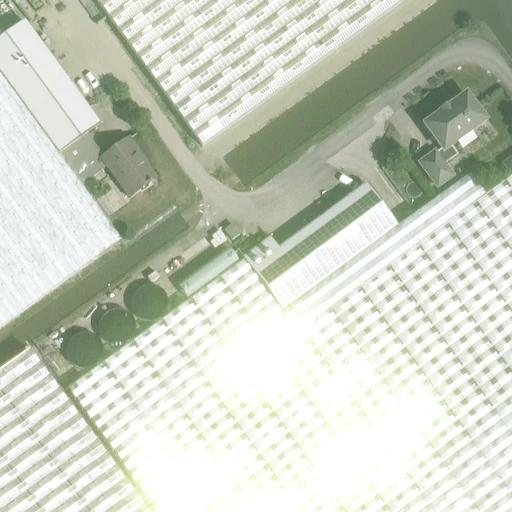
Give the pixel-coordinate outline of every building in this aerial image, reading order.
[(91,0),(201,153),(414,0),(91,0)] [(23,25),(3,40),(0,41),(0,77),(81,188),(95,177),(98,174),(105,169),(100,161),(101,160),(83,137),(97,127),(65,82),(41,49),(23,25)] [(121,243),(81,188),(0,77),(0,41),(3,40),(0,35),(0,329),(10,323),(37,304),(121,243)] [(485,123),(465,96),(449,108),(448,107),(439,114),(440,115),(423,127),(442,153),(437,157),(434,154),(420,165),(437,189),(452,178),(443,166),(455,157),(450,149),(485,123)] [(124,143),(101,160),(100,161),(105,169),(128,200),(145,187),(146,189),(156,182),(143,164),(141,165),(124,143)] [(511,511),(511,177),(484,197),(296,337),(241,262),(67,390),(117,459),(155,511),(511,511)] [(269,241),(241,262),(296,337),(484,197),(469,177),(396,229),(366,187),(278,252),(269,241)] [(241,234),(233,224),(225,230),(232,240),(241,234)] [(144,511),(28,354),(0,374),(0,511),(144,511)]
